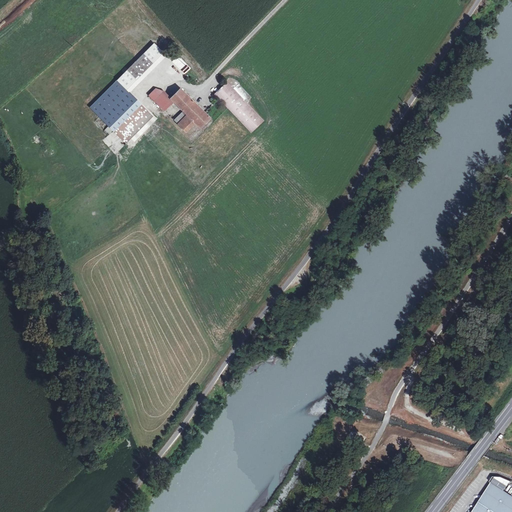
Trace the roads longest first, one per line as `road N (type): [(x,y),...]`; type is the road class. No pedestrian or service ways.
road 1 (unclassified): [(285,0),(194,95)]
road 2 (unclassified): [(511,407),(432,511)]
